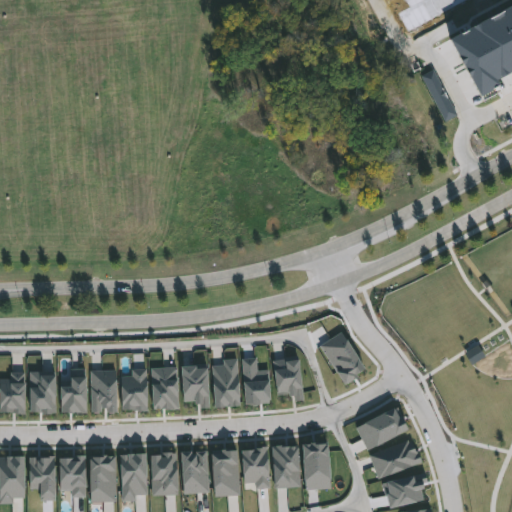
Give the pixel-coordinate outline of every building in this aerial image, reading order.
[(511,0),(450,34),(485,99),(511,84),(511,0)] [(321,344),(347,385),(369,371),(343,330),(321,344)] [(271,355),(279,403),(305,399),(297,350),(271,355)] [(243,356),(244,405),(270,404),(269,355),(243,356)] [(183,360),(184,409),(211,408),(210,359),(183,360)] [(213,360),(214,408),(240,408),(239,359),(213,360)] [(152,364),(153,413),(179,412),(178,363),(152,364)] [(59,365),(60,414),(87,413),(86,364),(59,365)] [(121,365),(122,414),(148,413),(147,364),(121,365)] [(30,366),(31,415),(58,414),(57,365),(30,366)] [(90,366),(91,415),(117,414),(116,365),(90,366)] [(0,367),(0,416),(25,416),(24,367),(0,367)] [(398,400),(354,420),(365,444),(409,424),(398,400)] [(411,434),(366,455),(377,479),(422,458),(411,434)] [(301,437),(303,486),(329,485),(328,436),(301,437)] [(273,438),(274,487),(301,486),(299,437),(273,438)] [(243,442),(244,490),(270,490),(269,441),(243,442)] [(213,445),(214,493),(240,493),(239,444),(213,445)] [(181,446),(182,495),(209,494),(208,445),(181,446)] [(151,447),(152,496),(178,495),(177,446),(151,447)] [(121,449),(122,498),(148,497),(147,448),(121,449)] [(88,450),(89,499),(115,498),(114,449),(88,450)] [(58,452),(59,500),(86,500),(85,451),(58,452)] [(29,453),(31,501),(57,501),(56,452),(29,453)] [(0,454),(0,503),(26,503),(24,454),(0,454)]
